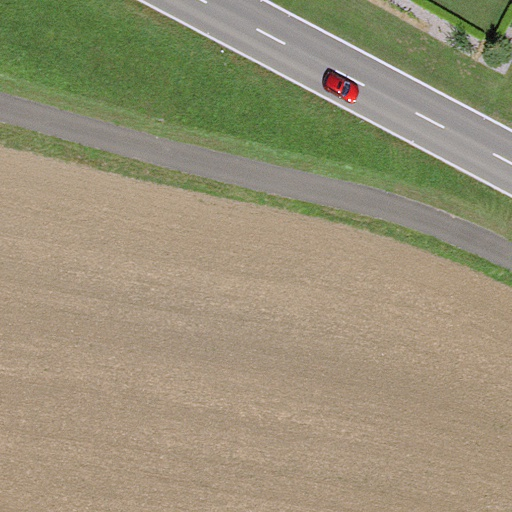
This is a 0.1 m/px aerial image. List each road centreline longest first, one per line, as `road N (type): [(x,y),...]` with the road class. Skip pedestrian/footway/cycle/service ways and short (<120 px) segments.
road 1 (unclassified): [(0,107),(385,202),(511,258)]
road 2 (primary): [(201,0),(511,164)]
